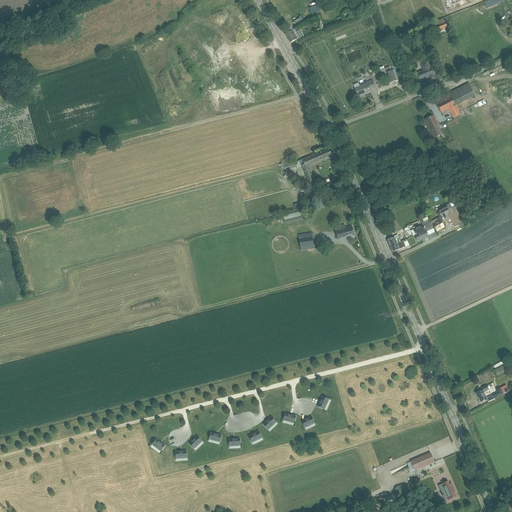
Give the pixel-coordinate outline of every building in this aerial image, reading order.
[(309,8),(310,9),(311,14),(318,12),(319,11),(317,6),(309,8)] [(293,22),(295,24),(296,27),(301,25),(300,22),(303,20),(302,17),(293,22)] [(438,20),(439,22),(436,23),(440,32),(448,29),(445,21),(444,21),(443,19),(438,20)] [(298,42),(301,40),(295,29),(290,32),(286,35),(291,43),(295,41),(296,43),(298,42)] [(417,74),(420,81),(427,78),(426,77),(428,77),(430,81),(435,79),(434,76),(435,75),(432,68),(430,68),(428,62),(421,64),(422,67),(424,68),(425,71),(417,74)] [(396,81),(390,65),(384,67),(391,83),(396,81)] [(360,87),(355,89),(358,97),(371,92),(370,91),(375,89),(372,81),(367,83),(367,82),(359,85),(360,87)] [(453,119),(460,115),(455,106),(475,96),(469,83),(449,94),(448,92),(434,99),(443,116),(450,113),(453,119)] [(472,110),(486,105),(484,100),(470,105),(472,110)] [(442,134),(439,127),(436,122),(436,121),(434,116),(426,120),(434,138),(442,134)] [(309,166),(327,158),(332,156),(329,149),(318,154),(318,153),(315,155),(314,153),(310,155),(311,156),(302,160),(295,162),(295,161),(283,164),(284,170),(296,167),(297,168),(302,166),(310,185),(316,183),(309,166)] [(443,219),(442,219),(440,215),(441,215),(449,210),(446,205),(438,209),(440,213),(438,214),(440,218),(430,223),(432,226),(432,225),(433,225),(437,232),(445,228),(442,223),(444,222),(443,219)] [(304,219),(302,211),(280,216),(282,225),(304,219)] [(416,235),(432,227),(432,226),(430,223),(423,226),(414,230),(416,235)] [(349,235),(354,234),(352,226),(345,228),(342,229),(342,226),(337,227),(338,230),(336,231),(338,239),(349,235)] [(416,235),(415,236),(418,242),(429,236),(426,230),(432,227),(416,235)] [(299,240),(301,251),(314,249),(313,238),(312,233),(298,235),(299,240)] [(390,247),(407,240),(406,238),(403,240),(401,235),(398,236),(398,237),(395,239),(395,238),(392,239),(387,241),(390,247)] [(392,253),(399,249),(406,247),(404,243),(407,241),(407,240),(390,247),(392,253)] [(497,376),(510,370),(507,364),(494,371),(497,376)] [(481,402),(485,400),(487,399),(484,392),(489,390),(487,386),(481,388),(482,390),(475,394),(477,397),(478,396),(481,402)] [(487,400),(488,403),(495,400),(495,399),(504,395),(503,394),(508,392),(506,386),(501,389),(500,388),(496,390),(497,393),(492,395),(493,396),(487,399),(488,400),(487,400)] [(318,407),(324,410),(329,400),(322,397),(321,401),(320,403),(318,407)] [(283,421),(294,423),(296,417),(292,415),(289,415),(285,414),(283,421)] [(263,425),(268,430),(276,422),(271,417),(268,420),(266,422),(263,425)] [(302,422),(305,428),(315,423),(312,417),(308,419),(306,420),(302,422)] [(249,436),(252,443),(262,438),(259,432),(255,434),(255,433),(253,434),(253,435),(249,436)] [(209,440),(220,442),(222,436),(217,435),(217,434),(215,434),(211,433),(209,440)] [(194,449),(202,441),(197,436),(194,439),(192,441),(189,444),(194,449)] [(152,445),(161,452),(165,446),(162,444),(162,443),(160,442),(156,439),(152,445)] [(415,471),(434,462),(431,453),(411,462),(415,471)] [(442,496),(447,494),(445,495),(448,501),(456,497),(454,493),(455,492),(452,484),(450,485),(448,482),(444,484),(438,486),(442,496)] [(394,493),(393,494),(396,500),(397,501),(398,501),(400,502),(401,502),(403,502),(404,502),(406,501),(407,501),(408,500),(409,498),(410,497),(410,496),(410,494),(410,492),(410,491),(409,489),(408,488),(407,487),(406,486),(404,486),(403,485),(401,485),(400,486),(398,486),(397,487),(396,488),(395,490),(394,491),(394,493)]
